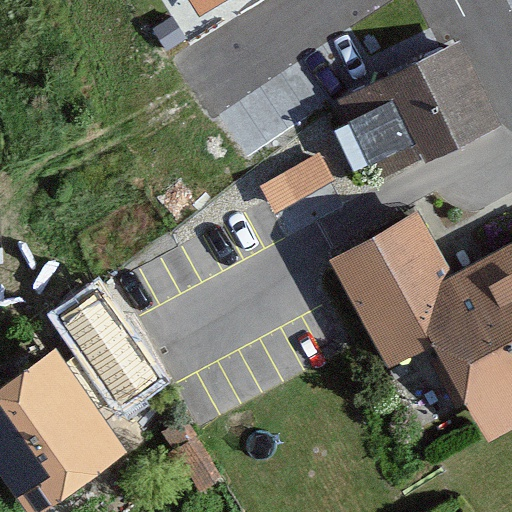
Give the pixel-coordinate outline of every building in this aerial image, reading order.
[(192,0),(199,10),(214,0),(192,0)] [(458,52),(347,104),(379,174),(491,123),(458,52)] [(319,154),(261,186),(274,210),(333,178),(319,154)] [(415,226),(340,265),(390,361),(439,336),(486,424),(511,409),(511,258),(449,291),(415,226)] [(110,297),(66,322),(112,401),(156,376),(110,297)] [(50,340),(0,371),(0,474),(20,507),(117,447),(50,340)]
